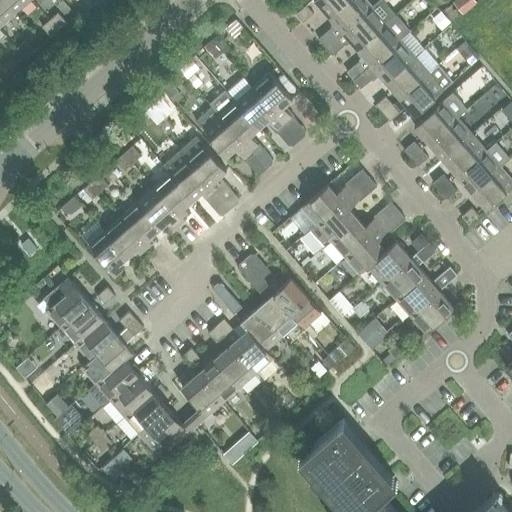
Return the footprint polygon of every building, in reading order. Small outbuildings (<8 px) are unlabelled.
[(0,0),(0,26),(16,12),(5,0),(0,0)] [(5,0),(16,12),(29,0),(5,0)] [(316,0),(329,14),(345,0),(316,0)] [(345,0),(329,14),(343,31),(372,6),(367,0),(345,0)] [(378,0),(372,6),(343,31),(358,47),(387,22),(396,14),(384,0),(378,0)] [(473,0),(454,0),(450,4),(460,15),(474,2),(473,0)] [(296,14),(303,22),(313,13),(306,5),(296,14)] [(59,12),(50,19),(59,30),(68,22),(59,12)] [(440,12),(433,18),(442,29),(450,22),(440,12)] [(387,22),(358,47),(372,64),(401,38),(410,30),(396,14),(387,22)] [(59,30),(50,19),(42,26),(51,36),(59,30)] [(318,39),(325,47),(335,38),(328,30),(318,39)] [(222,31),(212,40),(221,49),(227,44),(227,36),(222,31)] [(335,38),(325,47),(332,55),(342,46),(335,38)] [(372,64),(386,80),(415,55),(401,38),(372,64)] [(26,40),(17,48),(26,58),(35,51),(26,40)] [(212,41),(206,46),(214,54),(219,49),(212,41)] [(471,44),(461,53),(472,65),(480,57),(481,56),(471,44)] [(202,48),(196,54),(208,68),(214,62),(202,48)] [(386,80),(401,96),(429,71),(415,55),(386,80)] [(3,63),(10,72),(17,65),(10,57),(3,63)] [(191,59),(180,69),(187,77),(198,67),(191,59)] [(346,72),(354,80),(364,71),(357,63),(346,72)] [(429,71),(401,96),(415,113),(444,88),(453,81),(438,64),(429,71)] [(270,71),(253,86),(285,122),(292,116),(283,106),(293,97),(270,71)] [(364,71),(354,80),(361,88),(371,79),(364,71)] [(194,73),(188,78),(193,84),(195,85),(201,80),(194,73)] [(168,79),(160,86),(166,94),(170,98),(178,91),(168,79)] [(253,86),(237,100),(260,126),(268,119),(277,129),(285,122),(253,86)] [(443,100),(415,125),(418,129),(430,142),(445,129),(458,117),(467,109),(453,92),(443,100)] [(375,105),(382,113),(392,104),(385,96),(375,105)] [(237,100),(220,115),(252,151),(259,144),(251,134),(260,126),(237,100)] [(382,113),(389,121),(400,112),(392,104),(382,113)] [(235,148),(244,158),(252,151),(220,115),(212,106),(196,120),(204,129),(203,129),(226,156),(235,148)] [(140,115),(148,123),(153,119),(145,110),(140,115)] [(166,117),(157,124),(162,129),(166,134),(175,127),(166,117)] [(430,142),(444,159),(473,133),(458,117),(430,142)] [(289,145),(298,137),(285,122),(277,129),(276,130),(289,145)] [(152,129),(149,131),(158,141),(166,134),(162,129),(157,124),(152,129)] [(444,159),(458,175),(487,150),(473,133),(444,159)] [(197,136),(180,150),(213,188),(221,181),(218,177),(227,169),(197,136)] [(404,150),(411,158),(421,149),(414,141),(404,150)] [(487,150),(458,175),(462,179),(472,191),(501,166),(510,158),(496,142),(487,150)] [(259,144),(252,151),(267,167),(274,161),(259,144)] [(133,145),(125,152),(134,163),(142,156),(133,145)] [(421,149),(411,158),(418,166),(428,157),(421,149)] [(164,165),(171,172),(194,198),(202,191),(206,195),(213,188),(180,150),(164,165)] [(252,151),(244,158),(259,174),(267,167),(252,151)] [(134,163),(125,152),(116,159),(125,170),(134,163)] [(511,178),(501,166),(472,191),(487,208),(500,197),(507,205),(511,200),(511,178)] [(346,184),(353,192),(369,178),(362,170),(346,184)] [(171,172),(154,187),(181,217),(188,210),(185,206),(194,198),(171,172)] [(100,174),(92,181),(101,191),(109,184),(100,174)] [(433,183),(441,191),(450,182),(443,174),(433,183)] [(369,178),(353,192),(360,200),(376,187),(369,178)] [(223,179),(221,181),(213,188),(230,207),(239,198),(223,179)] [(101,191),(92,181),(84,188),(93,199),(101,191)] [(450,182),(441,191),(448,199),(458,190),(450,182)] [(302,206),(317,223),(353,192),(346,184),(336,193),(328,184),(302,206)] [(154,187),(138,201),(161,227),(170,219),(173,223),(181,217),(154,187)] [(230,207),(213,188),(206,195),(204,196),(220,215),(230,207)] [(317,223),(310,229),(317,237),(321,240),(326,240),(330,238),(331,240),(357,217),(349,208),(360,200),(353,192),(343,200),(317,223)] [(67,203),(61,208),(65,214),(71,214),(81,206),(74,197),(70,200),(67,203)] [(138,201),(122,215),(148,245),(156,238),(152,235),(161,227),(138,201)] [(374,216),(375,217),(381,224),(397,211),(390,202),(374,216)] [(462,216),(469,223),(479,215),(472,207),(462,216)] [(397,211),(381,224),(388,232),(389,233),(405,219),(397,211)] [(122,215),(106,229),(128,256),(137,248),(140,252),(148,245),(122,215)] [(331,240),(345,256),(381,224),(375,217),(365,226),(357,217),(331,240)] [(360,273),(368,266),(386,250),(385,249),(378,241),(388,232),(381,224),(345,256),(360,273)] [(128,256),(106,229),(89,244),(115,274),(123,267),(120,263),(128,256)] [(411,241),(418,249),(428,241),(421,233),(411,241)] [(368,266),(382,282),(411,257),(396,240),(385,249),(386,250),(368,266)] [(418,249),(410,256),(411,257),(418,264),(423,260),(424,261),(436,250),(432,246),(428,241),(418,249)] [(255,253),(247,261),(267,284),(276,277),(255,253)] [(382,282),(397,299),(425,273),(411,257),(382,282)] [(259,292),(267,284),(247,261),(238,268),(259,292)] [(440,274),(432,281),(439,289),(447,282),(457,274),(451,266),(450,266),(440,274)] [(397,299),(411,315),(440,290),(439,289),(432,281),(425,273),(397,299)] [(60,286),(43,300),(49,307),(47,310),(61,326),(90,301),(69,277),(60,286)] [(274,292),(299,321),(305,328),(322,313),(291,277),(282,284),(276,277),(267,284),(274,292)] [(114,294),(107,286),(97,295),(104,303),(114,294)] [(440,290),(411,315),(425,332),(455,307),(440,290)] [(340,291),(330,299),(343,315),(353,307),(340,291)] [(274,292),(258,306),(283,335),(299,321),(274,292)] [(225,303),(234,313),(243,306),(234,296),(225,303)] [(61,326),(76,343),(104,318),(90,301),(61,326)] [(241,321),(248,329),(266,350),(267,349),(283,335),(258,306),(241,321)] [(120,320),(126,328),(136,320),(129,312),(120,320)] [(76,343),(90,359),(118,334),(104,318),(76,343)] [(225,318),(216,325),(226,336),(234,329),(225,318)] [(388,333),(375,318),(359,333),(371,348),(388,333)] [(136,320),(126,328),(133,336),(142,327),(136,320)] [(226,336),(216,325),(208,332),(218,343),(226,336)] [(90,359),(81,366),(96,382),(104,375),(125,357),(125,358),(133,351),(125,342),(133,336),(126,328),(126,327),(118,334),(90,359)] [(234,329),(226,336),(232,343),(231,344),(256,372),(274,357),(267,349),(266,350),(248,329),(240,335),(234,329)] [(345,340),(328,354),(329,355),(336,363),(353,348),(345,340)] [(391,352),(396,357),(406,348),(399,341),(388,349),(391,352)] [(231,344),(215,358),(240,387),(256,372),(231,344)] [(184,354),(193,364),(201,357),(192,347),(184,354)] [(388,364),(396,357),(391,352),(383,359),(388,364)] [(329,368),(336,363),(329,355),(323,361),(329,368)] [(96,382),(89,389),(103,406),(111,399),(139,374),(125,358),(125,357),(104,375),(96,382)] [(215,358),(199,372),(224,401),(240,387),(215,358)] [(22,362),(15,367),(22,376),(29,370),(22,362)] [(224,401),(199,372),(182,386),(200,407),(191,416),(198,424),(224,401)] [(111,399),(125,416),(154,390),(139,374),(111,399)] [(44,376),(32,387),(33,388),(44,400),(56,389),(44,376)] [(308,384),(303,389),(309,395),(314,390),(310,385),(308,384)] [(125,416),(139,432),(168,407),(154,390),(125,416)] [(57,395),(47,404),(57,416),(68,406),(58,394),(57,395)] [(55,418),(70,435),(85,422),(70,405),(55,418)] [(168,407),(139,432),(154,449),(160,456),(180,439),(189,431),(183,423),(175,414),(170,409),(168,407)] [(186,420),(183,423),(189,431),(192,428),(198,424),(191,416),(186,420)] [(510,511),(494,493),(472,511),(398,511),(383,494),(399,481),(344,419),(299,458),(346,511),(510,511)] [(88,433),(95,442),(106,434),(98,425),(88,433)] [(258,440),(263,436),(256,428),(251,432),(258,440)] [(106,434),(95,442),(102,449),(112,440),(106,434)] [(228,447),(223,452),(232,463),(238,458),(228,447)] [(121,468),(112,458),(102,467),(112,479),(122,470),(121,468)]
